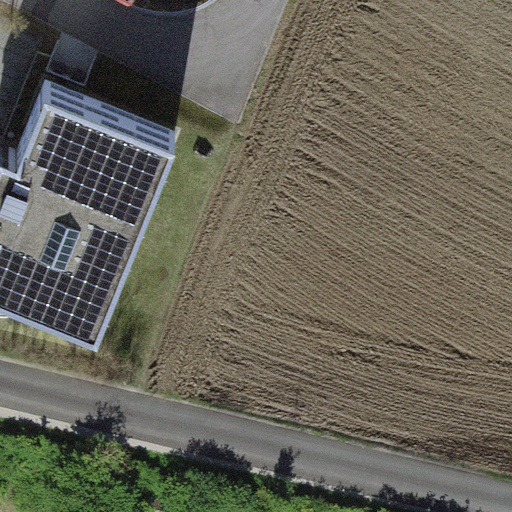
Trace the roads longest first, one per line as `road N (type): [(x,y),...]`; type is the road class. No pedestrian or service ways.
road 1 (unclassified): [(511,508),(0,390)]
road 2 (unclassified): [(59,0),(176,54),(227,39),(255,0)]
